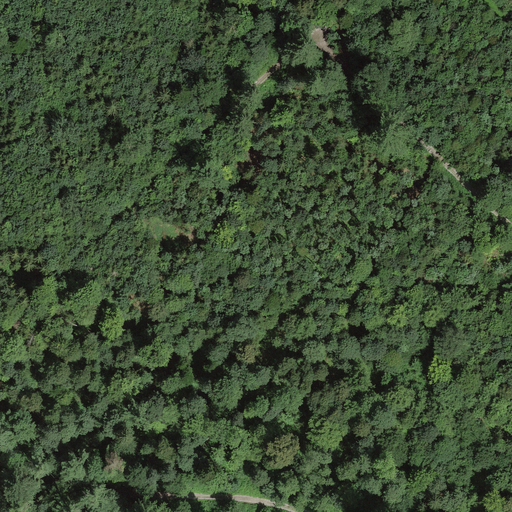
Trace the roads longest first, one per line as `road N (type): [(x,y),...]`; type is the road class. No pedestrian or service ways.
road 1 (track): [(345,0),(43,280),(0,336)]
road 2 (track): [(324,19),(329,49),(511,224)]
road 3 (track): [(124,511),(128,505),(266,502),(297,511)]
